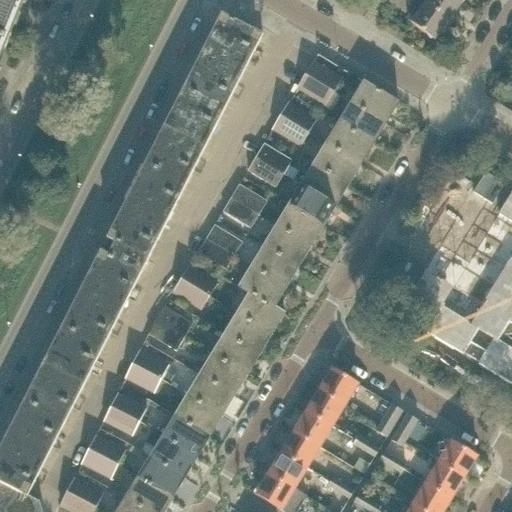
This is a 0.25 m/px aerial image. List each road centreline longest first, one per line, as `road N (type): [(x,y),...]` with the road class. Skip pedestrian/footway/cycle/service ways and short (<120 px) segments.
road 1 (secondary): [(0,369),(199,0)]
road 2 (residential): [(315,331),(449,103)]
road 3 (residential): [(511,453),(315,331)]
road 4 (residential): [(202,511),(315,331)]
road 5 (residential): [(449,103),(270,0)]
road 6 (secondary): [(86,0),(0,185)]
